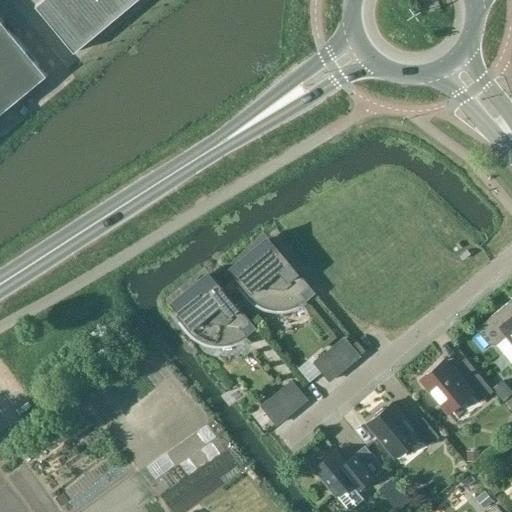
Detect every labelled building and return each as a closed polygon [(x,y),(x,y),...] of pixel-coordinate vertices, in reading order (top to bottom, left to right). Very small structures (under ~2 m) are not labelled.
[(75,47),(97,29),(73,0),(36,0),(75,47)] [(73,0),(97,29),(119,11),(109,0),(73,0)] [(109,0),(119,11),(132,0),(109,0)] [(0,113),(45,76),(0,20),(0,113)] [(403,185),(383,200),(412,235),(431,219),(403,185)] [(383,200),(362,216),(391,252),(412,235),(383,200)] [(330,208),(310,224),(339,261),(360,245),(330,208)] [(310,224),(288,242),(318,279),(339,261),(310,224)] [(306,301),(307,299),(303,294),(311,288),(302,277),(301,278),(269,239),(231,267),(241,278),(237,281),(249,295),(251,298),(253,300),(256,302),(261,305),(263,306),(265,307),(269,308),(276,309),(278,309),(283,309),(287,309),(290,308),(292,308),(296,306),(299,304),(303,302),(303,303),(306,301)] [(243,338),(246,336),(248,335),(243,330),(252,323),(243,312),(241,313),(232,302),(222,289),(210,274),(172,302),(181,313),(177,316),(189,330),(193,334),(196,336),(200,339),(203,341),(206,342),(209,343),(213,344),(216,344),(220,344),(223,344),(227,344),(230,343),(234,342),(237,341),(243,337),(243,338)] [(232,281),(222,289),(232,302),(242,293),(232,281)] [(508,333),(511,338),(511,298),(477,327),(493,346),(508,333)] [(344,337),(313,362),(330,381),(360,356),(344,337)] [(441,361),(421,377),(431,389),(427,392),(427,396),(432,403),(437,403),(440,401),(448,411),(473,392),(480,401),(494,390),(467,356),(449,371),(441,361)] [(294,368),(300,379),(314,371),(307,360),(294,368)] [(511,393),(503,382),(494,390),(503,401),(511,393)] [(282,387),(260,406),(277,426),(299,408),(282,387)] [(393,399),(367,420),(395,455),(420,434),(428,444),(439,434),(423,415),(413,423),(393,399)] [(335,447),(313,464),(336,492),(350,509),(365,497),(357,487),(375,473),(356,450),(345,459),(335,447)] [(392,477),(379,489),(398,510),(411,499),(392,477)] [(423,487),(410,492),(415,503),(428,498),(423,487)] [(485,491),(476,498),(484,508),(493,501),(485,491)]
